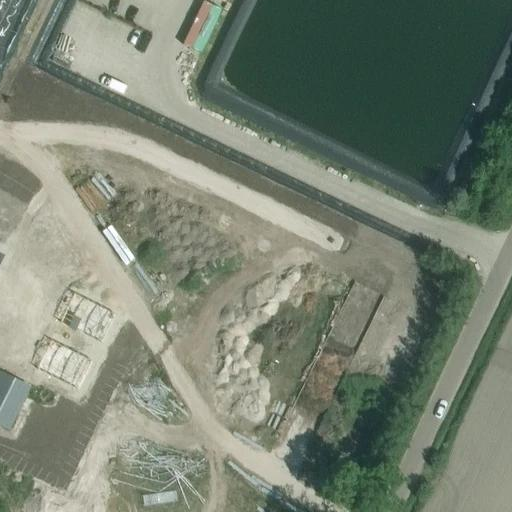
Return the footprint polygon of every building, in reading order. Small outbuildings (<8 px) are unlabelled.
[(106,6),(98,28),(127,39),(130,29),(107,20),(112,8),(106,6)] [(80,293),(65,322),(106,342),(120,313),(80,293)] [(57,338),(43,367),(84,387),(98,358),(57,338)] [(0,374),(0,424),(9,429),(29,388),(0,374)] [(362,417),(368,408),(347,397),(342,406),(362,417)] [(109,461),(135,433),(118,417),(106,430),(111,435),(93,455),(106,467),(110,462),(109,461)] [(58,433),(50,445),(55,449),(49,459),(58,464),(55,469),(63,474),(68,465),(69,465),(80,447),(58,433)] [(198,511),(219,465),(188,452),(175,482),(162,477),(147,511),(198,511)] [(249,483),(236,511),(296,511),(299,504),(249,483)] [(115,511),(127,511),(137,488),(126,484),(114,511),(115,511)]
